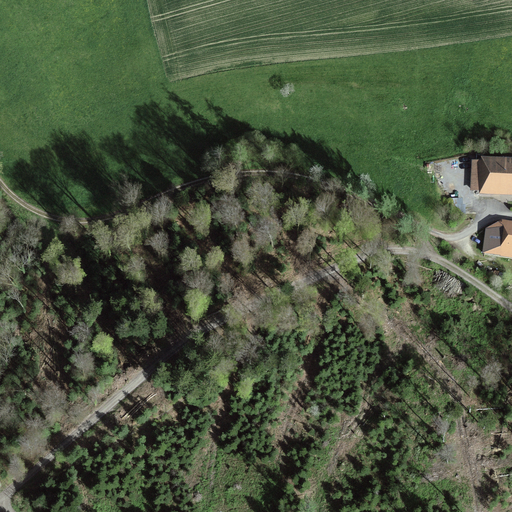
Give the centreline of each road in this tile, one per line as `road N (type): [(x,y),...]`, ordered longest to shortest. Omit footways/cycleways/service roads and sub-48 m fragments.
road 1 (track): [(0,501),(203,329),(359,257),(398,250),(434,256),(415,225)]
road 2 (track): [(415,225),(302,179),(218,177),(84,220),(47,215),(0,186)]
